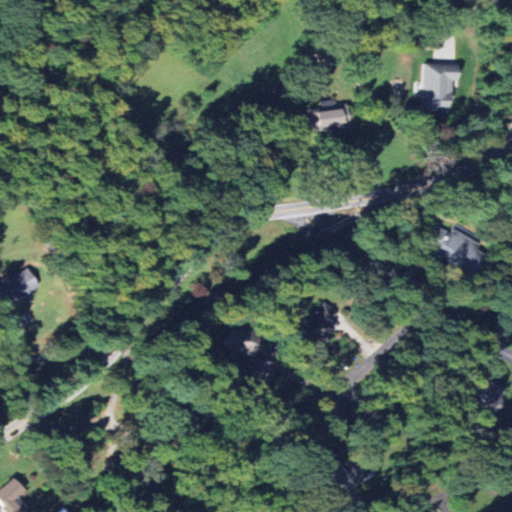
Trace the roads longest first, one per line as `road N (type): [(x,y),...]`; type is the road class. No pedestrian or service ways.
road 1 (tertiary): [(0,437),(109,356),(230,226),(267,212),(441,182),(490,158),(511,136)]
road 2 (residential): [(320,227),(511,355)]
road 3 (residential): [(433,302),(337,397)]
